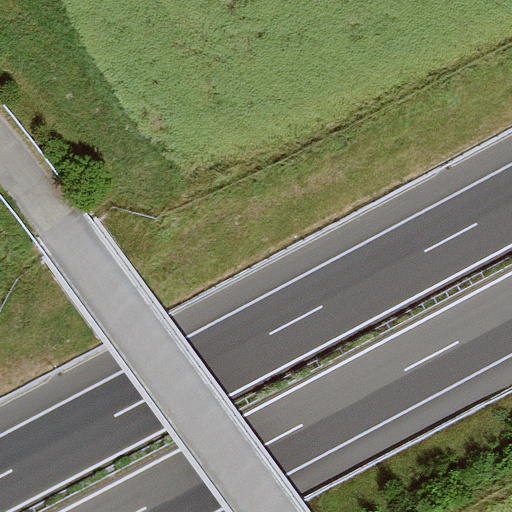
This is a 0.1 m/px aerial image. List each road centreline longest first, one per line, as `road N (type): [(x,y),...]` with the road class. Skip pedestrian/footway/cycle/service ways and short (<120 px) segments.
road 1 (motorway): [(511,205),(0,475)]
road 2 (motorway): [(135,511),(511,313)]
road 3 (unclassified): [(271,511),(73,235)]
